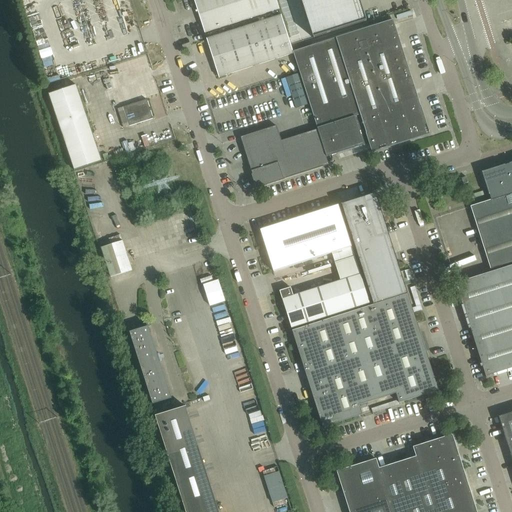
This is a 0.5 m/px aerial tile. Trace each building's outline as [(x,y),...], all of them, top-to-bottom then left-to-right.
[(201,21),(205,34),(279,10),(276,0),(194,0),(199,17),(201,21)] [(301,0),(314,38),(366,21),(361,3),(360,0),(301,0)] [(207,39),(219,78),(293,54),(281,16),(207,39)] [(318,130),(326,158),(369,144),(372,153),(430,135),(394,20),(293,52),(317,129),(318,130)] [(49,95),(74,171),(102,162),(77,86),(49,95)] [(124,108),(130,127),(153,119),(147,100),(124,108)] [(329,166),(326,158),(318,130),(281,142),(277,126),(240,138),(257,188),(256,188),(256,189),(285,180),(329,166)] [(511,163),(505,166),(482,173),(491,200),(470,207),(490,270),(511,262),(511,163)] [(376,194),(341,205),(342,208),(373,306),(408,295),(388,233),(383,216),(376,194)] [(260,231),(273,272),(352,248),(338,206),(260,231)] [(102,248),(111,278),(132,271),(123,241),(102,248)] [(280,292),(291,329),(369,304),(355,257),(335,263),(341,281),(293,296),(291,288),(280,292)] [(511,266),(456,284),(486,378),(511,369),(511,266)] [(203,285),(210,307),(226,302),(219,281),(203,285)] [(438,391),(408,295),(373,306),(292,331),(323,428),(362,415),(359,406),(396,394),(399,403),(438,391)] [(129,333),(152,405),(173,398),(173,397),(169,398),(147,328),(151,327),(151,326),(129,333)] [(155,417),(185,511),(218,511),(186,407),(155,417)] [(511,412),(498,417),(511,459),(511,412)] [(337,472),(349,511),(476,511),(452,435),(413,448),(416,457),(379,469),(376,460),(337,472)] [(280,471),(265,475),(273,502),(289,498),(280,471)]
